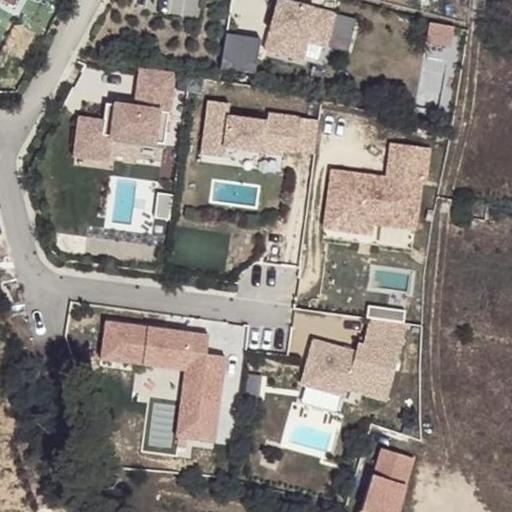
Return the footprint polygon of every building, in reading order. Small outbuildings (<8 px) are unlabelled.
[(334,14),(280,0),(277,0),(265,51),(302,60),(306,42),(326,47),(334,14)] [(428,21),(428,43),(455,43),(455,22),(428,21)] [(259,39),(225,34),(218,68),(253,74),(259,39)] [(454,45),(422,45),(421,103),(453,103),(454,45)] [(171,75),(139,70),(135,100),(134,107),(114,105),(103,103),(101,122),(77,119),(73,155),(103,159),(104,152),(106,136),(161,143),(171,75)] [(114,105),(134,107),(135,100),(115,97),(114,105)] [(208,101),(201,155),(220,157),(222,147),(281,155),(281,150),(282,144),(294,146),(293,151),(313,154),(317,121),(267,114),(266,122),(226,117),(228,104),(208,101)] [(161,143),(106,136),(104,152),(159,159),(161,143)] [(383,178),(330,172),(323,229),(357,234),(359,223),(369,224),(414,230),(420,184),(423,185),(428,149),(387,143),(383,178)] [(359,223),(357,234),(367,235),(369,224),(359,223)] [(359,357),(315,350),(307,394),(351,402),(353,395),(393,402),(407,325),(370,320),(365,349),(360,349),(359,357)] [(189,333),(104,322),(99,355),(120,357),(119,362),(142,365),(142,360),(183,366),(185,366),(185,361),(193,362),(188,402),(179,400),(174,437),(202,441),(206,405),(217,407),(223,357),(204,354),(206,346),(187,343),(189,333)] [(207,336),(189,333),(187,343),(206,346),(207,336)] [(193,362),(185,361),(185,366),(183,366),(179,400),(188,402),(193,362)] [(217,407),(206,405),(202,441),(212,442),(217,407)] [(378,477),(365,511),(401,511),(420,463),(389,452),(380,478),(378,477)]
